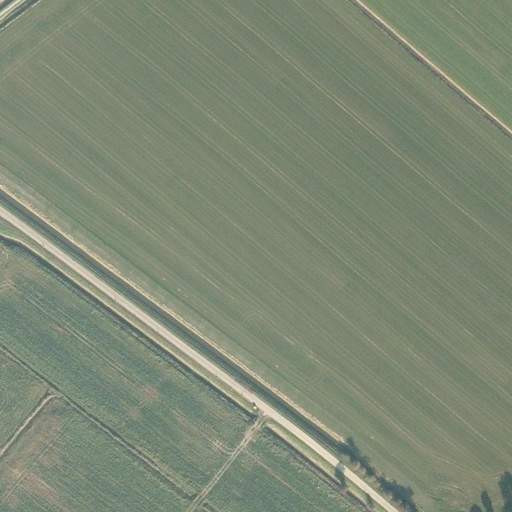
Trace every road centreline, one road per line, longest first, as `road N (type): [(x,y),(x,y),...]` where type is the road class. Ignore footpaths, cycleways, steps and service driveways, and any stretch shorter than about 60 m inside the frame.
road 1 (tertiary): [(393,511),(0,210)]
road 2 (track): [(267,409),(193,508)]
